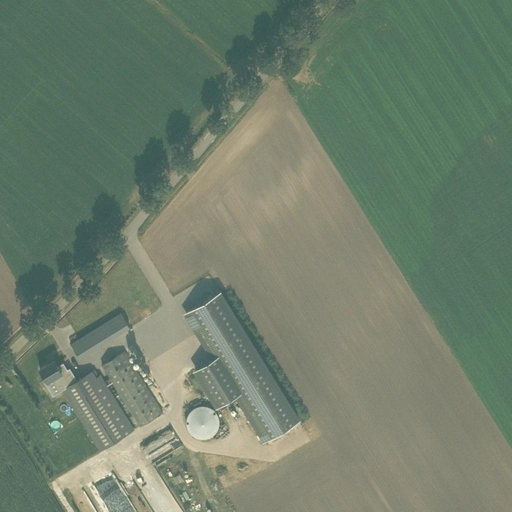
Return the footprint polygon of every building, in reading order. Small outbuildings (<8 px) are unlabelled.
[(195,369),(217,405),(236,394),(264,440),(298,419),(219,291),(186,312),(214,358),(195,369)] [(79,356),(129,326),(121,313),(71,343),(79,356)] [(139,426),(161,413),(123,350),(101,364),(106,373),(104,374),(107,379),(110,378),(139,426)] [(99,449),(129,431),(134,428),(100,374),(99,375),(95,368),(92,370),(77,379),(69,366),(67,368),(63,361),(57,364),(54,359),(40,368),(48,381),(56,376),(63,388),(61,389),(86,429),(86,430),(98,450),(99,449)] [(201,438),(203,438),(205,438),(206,437),(208,437),(209,436),(211,436),(212,435),(213,434),(215,433),(216,431),(217,430),(217,429),(218,427),(219,425),(219,424),(219,422),(219,421),(219,419),(219,417),(218,416),(218,414),(217,413),(216,412),(215,410),(214,409),(213,408),(212,408),(211,407),(209,406),(208,406),(206,405),(205,405),(203,405),(201,405),(200,405),(199,405),(197,406),(195,406),(194,407),(193,408),(191,409),(190,410),(189,411),(189,412),(188,414),(187,415),(187,417),(186,418),(186,420),(186,422),(186,423),(186,425),(187,427),(188,428),(188,429),(189,431),(190,432),(191,433),(192,434),(194,435),(195,436),(197,437),(198,437),(200,438),(201,438)] [(174,431),(148,447),(156,460),(182,444),(174,431)]
